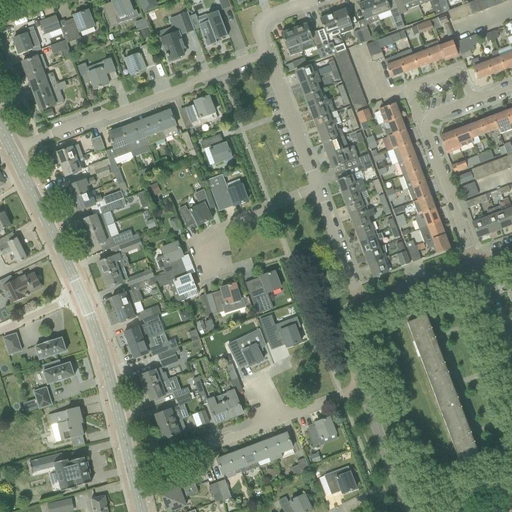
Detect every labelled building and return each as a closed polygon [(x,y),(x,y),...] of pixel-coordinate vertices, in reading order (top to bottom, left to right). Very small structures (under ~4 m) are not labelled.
[(125,15),(132,12),(127,0),(116,0),(112,2),(114,6),(104,9),(111,27),(127,20),(125,15)] [(138,0),(143,12),(157,7),(154,0),(138,0)] [(217,0),(222,11),(230,8),(227,0),(217,0)] [(379,21),(377,15),(371,0),(370,0),(358,4),(364,20),(357,22),(360,30),(364,42),(371,40),(366,26),(379,21)] [(371,0),(377,15),(389,10),(385,0),(371,0)] [(393,0),(395,4),(399,15),(407,12),(406,11),(411,9),(409,4),(416,1),(415,0),(393,0)] [(415,0),(416,1),(418,0),(423,0),(425,3),(429,2),(434,16),(443,13),(438,1),(438,0),(415,0)] [(449,11),(448,8),(445,0),(441,0),(438,1),(443,13),(447,11),(449,11)] [(480,12),(488,9),(484,0),(477,0),(476,1),(480,12)] [(484,0),(488,9),(495,6),(492,0),(484,0)] [(473,14),(480,12),(476,1),(469,4),(473,14)] [(395,4),(388,7),(389,10),(392,16),(397,30),(398,30),(404,28),(400,15),(399,15),(395,4)] [(466,17),(473,14),(469,4),(462,6),(466,17)] [(462,6),(454,9),(459,20),(466,17),(462,6)] [(451,23),(459,20),(454,9),(449,11),(447,11),(451,23)] [(353,30),(351,25),(345,10),(332,14),(339,34),(340,34),(340,35),(353,30)] [(77,34),(94,27),(88,11),(74,16),(74,17),(58,23),(60,29),(64,41),(65,41),(66,44),(79,39),(77,34)] [(220,39),(227,36),(218,12),(206,16),(208,22),(199,25),(204,39),(203,39),(204,41),(207,47),(216,44),(215,40),(220,39)] [(325,17),(319,19),(326,36),(330,34),(331,37),(339,34),(332,14),(331,12),(324,14),(325,17)] [(193,31),(187,13),(180,16),(169,20),(173,30),(166,32),(168,36),(159,39),(164,52),(165,51),(166,55),(165,55),(166,57),(167,57),(169,61),(170,61),(170,63),(179,59),(178,58),(183,56),(181,50),(184,49),(179,35),(186,33),(193,31)] [(404,28),(410,26),(406,13),(400,15),(404,28)] [(441,26),(448,23),(445,15),(430,21),(433,31),(442,28),(441,26)] [(60,29),(58,23),(56,16),(39,23),(43,35),(60,29)] [(137,30),(147,27),(145,19),(134,22),(137,30)] [(433,31),(430,21),(417,26),(420,34),(432,29),(433,31)] [(306,24),(293,29),(302,52),(315,47),(321,45),(317,32),(316,31),(309,34),(306,24)] [(447,37),(453,35),(448,24),(443,26),(447,37)] [(414,36),(420,34),(417,26),(411,29),(414,36)] [(143,40),(150,37),(147,29),(140,32),(143,40)] [(289,57),(302,52),(293,29),(281,34),(289,57)] [(359,44),(364,42),(360,30),(354,32),(359,44)] [(28,34),(13,39),(19,54),(31,49),(32,49),(39,46),(37,39),(34,31),(28,34)] [(396,42),(401,40),(398,33),(390,36),(393,43),(395,49),(398,48),(396,42)] [(487,42),(493,40),(490,33),(484,35),(487,42)] [(479,43),(477,38),(476,35),(456,43),(460,54),(474,49),(472,46),(479,43)] [(390,36),(385,38),(386,43),(387,45),(393,43),(390,36)] [(72,59),(66,44),(65,41),(64,41),(50,47),(53,55),(62,52),(65,61),(72,59)] [(379,47),(379,45),(377,41),(366,45),(368,51),(379,47)] [(457,53),(453,44),(452,41),(439,46),(444,60),(452,58),(451,55),(457,53)] [(332,43),(328,45),(327,42),(321,45),(325,57),(336,53),(332,43)] [(439,46),(438,46),(437,42),(424,47),(430,63),(443,58),(444,61),(444,60),(439,46)] [(144,67),(153,63),(146,45),(139,48),(141,53),(125,59),(131,76),(145,70),(144,67)] [(320,60),(325,57),(321,45),(315,47),(320,60)] [(504,69),(511,66),(511,51),(510,45),(509,46),(497,51),(504,69)] [(370,56),(381,52),(379,47),(368,51),(370,56)] [(417,68),(430,63),(424,47),(425,51),(413,56),(417,68)] [(346,50),(334,54),(336,61),(348,56),(346,50)] [(413,56),(410,50),(397,55),(404,73),(417,68),(413,56)] [(491,74),(504,69),(497,51),(491,53),(493,60),(486,63),(491,74)] [(372,63),(384,58),(381,52),(370,56),(372,63)] [(27,76),(46,69),(41,55),(22,63),(27,76)] [(391,78),(404,73),(397,55),(385,60),(387,67),(391,78)] [(348,56),(336,61),(339,67),(350,63),(348,56)] [(293,69),(307,65),(305,59),(291,64),(293,69)] [(333,71),(336,70),(332,59),(327,61),(331,71),(333,71)] [(486,63),(480,65),(477,59),(470,61),(477,79),(491,74),(486,63)] [(107,81),(116,77),(110,60),(99,64),(100,66),(95,67),(96,70),(82,76),(85,84),(91,82),(94,90),(108,84),(107,81)] [(350,63),(339,67),(341,73),(353,69),(350,63)] [(316,72),(312,73),(310,66),(295,72),(299,84),(318,77),(316,72)] [(42,71),(46,69),(27,76),(33,93),(57,84),(52,73),(44,77),(42,71)] [(353,69),(341,73),(343,79),(355,75),(353,69)] [(335,82),(340,79),(336,70),(333,71),(331,71),(335,82)] [(355,75),(343,79),(346,86),(357,81),(355,75)] [(317,84),(320,83),(318,77),(299,84),(304,96),(319,90),(317,84)] [(357,81),(346,86),(348,92),(360,88),(357,81)] [(57,84),(33,93),(40,111),(63,102),(59,91),(57,85),(57,84)] [(342,96),(345,94),(342,85),(337,87),(340,95),(342,95),(342,96)] [(360,88),(348,92),(350,98),(362,94),(360,88)] [(324,97),(322,97),(319,90),(304,96),(308,108),(326,101),(324,97)] [(344,105),(349,103),(345,94),(342,96),(342,95),(340,95),(344,105)] [(362,94),(350,98),(353,104),(364,100),(362,94)] [(217,120),(215,114),(208,97),(194,102),(196,106),(186,109),(193,127),(207,122),(208,123),(217,120)] [(326,101),(308,108),(313,120),(334,112),(331,105),(332,104),(330,100),(326,101)] [(364,100),(353,104),(355,111),(367,106),(364,100)] [(379,112),(373,114),(378,126),(387,122),(400,118),(395,104),(378,111),(379,112)] [(46,119),(54,116),(51,109),(44,112),(46,119)] [(351,119),(354,118),(351,109),(346,111),(349,119),(351,118),(351,119)] [(367,109),(356,113),(359,123),(360,124),(366,122),(371,120),(367,109)] [(178,134),(173,120),(170,111),(156,116),(165,140),(165,139),(178,134)] [(331,113),(334,112),(313,120),(318,132),(336,125),(331,113)] [(500,135),(511,130),(511,129),(505,112),(492,117),(497,130),(498,130),(500,135)] [(148,146),(165,140),(156,116),(139,123),(150,152),(148,146)] [(484,135),(497,130),(492,117),(479,122),(484,134),(484,135)] [(353,129),(358,127),(354,118),(351,119),(351,118),(349,119),(353,129)] [(388,137),(405,131),(400,118),(387,122),(390,129),(384,132),(386,138),(388,137)] [(479,122),(466,127),(473,144),(473,145),(479,143),(480,143),(478,138),(477,137),(484,134),(479,122)] [(147,154),(150,152),(139,123),(121,129),(130,153),(144,147),(147,154)] [(340,129),(337,130),(336,125),(318,132),(322,144),(342,136),(340,129)] [(460,149),(473,144),(466,127),(453,132),(460,149)] [(108,161),(130,153),(121,129),(108,134),(113,149),(105,152),(108,160),(108,161)] [(393,150),(409,144),(405,131),(388,137),(393,150)] [(456,151),(460,149),(453,132),(440,137),(446,154),(456,151)] [(190,158),(196,156),(187,133),(181,135),(190,158)] [(358,144),(364,142),(360,133),(355,135),(358,144)] [(209,139),(201,143),(203,149),(204,149),(209,147),(215,164),(222,161),(231,158),(226,144),(222,145),(218,136),(209,139)] [(342,145),(347,144),(344,136),(342,137),(342,136),(322,144),(327,156),(344,149),(342,145)] [(378,137),(375,139),(374,136),(365,140),(367,145),(380,140),(378,137)] [(94,153),(104,149),(100,137),(90,141),(94,153)] [(376,142),(380,141),(380,140),(367,145),(370,150),(376,147),(375,145),(377,144),(376,142)] [(511,154),(511,151),(508,143),(503,145),(507,156),(510,155),(511,154)] [(398,163),(414,157),(409,144),(393,150),(398,163)] [(87,155),(82,157),(78,145),(65,150),(56,153),(60,165),(87,156),(87,155)] [(507,157),(507,156),(503,145),(503,147),(498,149),(501,156),(506,154),(507,157)] [(344,149),(327,156),(331,168),(332,168),(333,168),(344,164),(346,170),(371,161),(368,155),(358,159),(347,163),(344,155),(346,154),(349,153),(347,148),(344,149)] [(480,164),(493,159),(490,152),(477,157),(480,164)] [(372,158),(374,163),(385,159),(382,154),(377,156),(372,158)] [(81,163),(88,160),(87,156),(60,165),(65,177),(80,171),(83,169),(81,163)] [(403,176),(419,170),(414,157),(398,163),(403,176)] [(467,168),(480,164),(477,157),(465,161),(467,168)] [(502,171),(508,169),(504,158),(497,160),(502,171)] [(110,166),(108,161),(108,160),(87,167),(89,174),(95,172),(110,166)] [(495,174),(502,171),(497,160),(491,163),(495,174)] [(355,174),(373,167),(371,161),(346,170),(349,177),(336,181),(341,193),(363,185),(361,180),(358,182),(355,174)] [(454,173),(467,168),(465,161),(451,166),(454,173)] [(488,176),(495,174),(491,163),(484,165),(488,176)] [(482,179),(488,176),(484,165),(477,168),(482,179)] [(112,173),(112,170),(110,166),(95,172),(97,178),(112,173)] [(386,171),(388,170),(387,167),(384,168),(377,171),(380,176),(387,173),(386,171)] [(475,181),(482,179),(477,168),(471,170),(475,181)] [(408,189),(424,183),(419,170),(403,176),(408,189)] [(159,173),(152,176),(155,181),(161,178),(159,173)] [(460,185),(473,180),(470,173),(457,177),(460,185)] [(222,175),(207,181),(215,203),(219,201),(220,201),(222,206),(223,206),(228,204),(231,203),(232,202),(232,203),(233,206),(240,204),(247,201),(241,185),(240,186),(228,190),(222,175)] [(83,187),(95,183),(93,178),(85,181),(85,180),(69,187),(73,199),(86,194),(83,187)] [(376,194),(382,191),(378,180),(372,182),(376,194)] [(150,197),(160,193),(156,183),(145,187),(150,197)] [(413,202),(429,196),(424,183),(408,189),(413,202)] [(463,193),(476,188),(474,183),(461,187),(463,193)] [(361,193),(365,191),(363,185),(341,193),(345,206),(363,199),(361,193)] [(510,191),(508,187),(508,186),(498,190),(500,195),(510,191)] [(478,194),(476,188),(463,193),(466,199),(478,194)] [(492,198),(500,195),(498,190),(490,193),(492,198)] [(209,210),(210,210),(204,191),(203,191),(203,192),(197,195),(195,196),(200,205),(200,206),(187,212),(185,207),(179,210),(187,227),(196,222),(198,226),(211,219),(207,211),(209,210)] [(120,200),(123,199),(120,192),(103,198),(106,206),(120,201),(120,200)] [(395,197),(400,195),(399,193),(387,197),(390,203),(396,200),(395,197)] [(99,196),(88,200),(86,194),(73,199),(74,201),(72,202),(74,208),(76,207),(78,211),(95,205),(94,204),(102,201),(99,196)] [(384,205),(387,204),(383,195),(378,197),(381,205),(384,204),(384,205)] [(487,201),(485,195),(476,198),(478,205),(487,201)] [(417,215),(434,209),(429,196),(413,202),(412,203),(417,215)] [(467,209),(478,205),(476,198),(464,203),(467,209)] [(361,200),(363,199),(345,206),(350,218),(368,211),(366,207),(364,207),(361,200)] [(101,215),(122,207),(120,201),(106,206),(99,209),(101,215)] [(385,215),(390,213),(387,204),(384,205),(384,204),(381,205),(385,215)] [(499,206),(493,209),(495,215),(501,230),(511,225),(505,208),(501,210),(499,206)] [(369,217),(375,215),(372,209),(368,211),(350,218),(354,230),(371,223),(369,217)] [(420,229),(439,222),(434,209),(417,215),(417,216),(415,217),(420,229)] [(487,215),(483,217),(489,234),(501,230),(495,215),(493,209),(486,212),(487,215)] [(0,231),(10,226),(3,213),(0,214),(0,231)] [(103,218),(101,219),(99,215),(96,216),(95,215),(81,221),(87,234),(106,227),(103,218)] [(478,238),(489,234),(483,217),(478,219),(479,220),(472,223),(478,238)] [(393,229),(396,228),(392,219),(387,221),(390,229),(393,228),(393,229)] [(153,220),(147,222),(150,229),(156,227),(153,220)] [(404,220),(397,223),(399,229),(406,226),(404,220)] [(374,230),(378,229),(375,222),(371,223),(354,230),(359,242),(381,233),(376,235),(374,230)] [(425,242),(444,235),(439,222),(420,229),(425,242)] [(178,224),(172,227),(174,232),(180,230),(178,224)] [(107,235),(109,234),(106,227),(87,234),(91,247),(106,242),(105,241),(109,240),(107,235)] [(394,238),(399,236),(396,228),(393,229),(393,228),(390,229),(394,238)] [(114,248),(118,246),(134,240),(130,230),(110,238),(114,248)] [(17,264),(26,259),(13,232),(0,238),(0,250),(3,256),(11,252),(17,264)] [(379,241),(383,239),(381,233),(359,242),(364,254),(381,247),(379,241)] [(438,253),(449,249),(444,235),(425,242),(427,249),(435,246),(438,253)] [(143,249),(142,247),(139,238),(134,240),(118,246),(122,255),(136,249),(137,252),(143,249)] [(402,253),(405,252),(401,242),(396,244),(399,253),(402,252),(402,253)] [(162,256),(154,259),(158,269),(162,268),(164,274),(155,278),(156,278),(182,268),(179,258),(183,257),(177,243),(160,249),(162,256)] [(417,251),(424,248),(422,243),(414,247),(414,246),(407,249),(412,263),(420,260),(417,251)] [(386,250),(385,249),(385,246),(381,247),(364,254),(368,266),(386,259),(384,254),(386,253),(386,250)] [(401,267),(409,264),(405,252),(402,253),(402,252),(399,253),(399,254),(397,255),(401,267)] [(102,276),(117,270),(123,268),(118,255),(97,263),(102,276)] [(385,265),(388,264),(386,259),(368,266),(373,278),(388,272),(385,265)] [(117,270),(102,276),(107,288),(124,282),(127,281),(127,279),(123,268),(117,270)] [(190,275),(186,277),(182,268),(156,278),(159,288),(169,284),(176,304),(179,310),(186,307),(184,301),(186,301),(183,294),(195,289),(190,275)] [(129,286),(154,277),(151,270),(127,279),(127,281),(129,286)] [(254,291),(249,293),(257,315),(272,309),(266,293),(280,288),(274,272),(260,277),(261,281),(252,285),(254,291)] [(12,303),(20,299),(24,297),(25,296),(26,297),(28,296),(28,295),(41,288),(34,274),(25,278),(24,276),(13,281),(10,276),(0,281),(0,288),(3,287),(12,303)] [(132,293),(156,284),(154,277),(129,286),(131,291),(132,293)] [(213,295),(212,295),(218,313),(224,311),(225,313),(245,307),(242,299),(240,300),(235,284),(221,288),(222,292),(213,295)] [(136,303),(132,293),(131,291),(111,298),(113,303),(110,304),(113,312),(115,311),(134,304),(136,303)] [(135,311),(136,311),(134,304),(115,311),(120,323),(137,317),(135,311)] [(158,314),(160,313),(158,306),(139,313),(140,315),(137,317),(138,320),(141,319),(141,321),(158,315),(158,314)] [(146,327),(161,322),(158,315),(141,321),(143,325),(124,333),(129,346),(150,338),(146,327)] [(271,316),(259,320),(268,342),(269,342),(268,341),(275,338),(275,339),(278,346),(284,343),(286,348),(301,342),(296,329),(300,328),(296,317),(275,325),(271,316)] [(434,335),(433,335),(426,316),(407,323),(420,358),(439,350),(436,343),(437,343),(434,336),(434,335)] [(199,333),(206,331),(202,320),(196,322),(199,333)] [(235,341),(227,345),(238,368),(247,363),(249,367),(263,360),(259,353),(263,351),(261,348),(262,348),(265,346),(259,330),(249,335),(251,338),(237,345),(235,341)] [(9,355),(21,351),(16,334),(3,338),(9,355)] [(39,360),(66,352),(61,338),(52,341),(44,343),(44,344),(35,347),(39,360)] [(129,346),(126,347),(129,355),(132,354),(134,359),(147,354),(150,352),(154,351),(156,356),(158,355),(177,348),(175,340),(169,342),(169,343),(153,349),(153,347),(153,345),(150,338),(129,346)] [(177,348),(158,355),(163,368),(178,362),(176,356),(180,354),(178,348),(177,348)] [(446,370),(442,360),(439,350),(420,358),(433,392),(452,385),(449,378),(450,378),(447,370),(446,370)] [(59,361),(42,366),(44,371),(43,372),(47,385),(56,382),(56,383),(65,380),(65,379),(74,376),(69,363),(61,366),(59,361)] [(226,367),(232,381),(237,379),(232,364),(226,367)] [(149,372),(140,375),(145,389),(168,380),(165,372),(162,373),(160,368),(156,370),(156,369),(149,372)] [(0,386),(0,388),(15,383),(11,372),(0,375),(0,386)] [(199,396),(204,393),(199,377),(193,380),(199,396)] [(166,395),(173,392),(168,380),(145,389),(150,401),(166,395)] [(455,393),(452,385),(433,392),(446,427),(465,420),(458,401),(458,400),(455,393)] [(188,394),(190,394),(187,387),(172,393),(175,400),(175,399),(176,400),(189,395),(188,394)] [(39,409),(51,405),(46,388),(33,392),(39,409)] [(233,391),(220,396),(229,418),(242,413),(233,391)] [(178,406),(191,401),(189,395),(176,400),(178,406)] [(229,418),(220,396),(207,401),(215,423),(229,418)] [(67,411),(48,416),(50,425),(51,425),(57,424),(61,441),(71,439),(82,436),(84,435),(80,419),(81,419),(79,408),(69,410),(67,411)] [(160,428),(182,420),(177,408),(171,411),(170,409),(155,415),(160,428)] [(202,425),(209,423),(204,411),(198,413),(202,425)] [(317,427),(307,431),(314,448),(320,445),(319,441),(335,435),(335,434),(329,418),(315,423),(317,427)] [(164,440),(186,431),(182,420),(160,428),(164,440)] [(468,428),(468,427),(465,420),(446,427),(459,462),(478,455),(471,435),(468,427),(468,428)] [(292,449),(290,443),(286,434),(268,440),(270,445),(276,460),(282,458),(280,454),(292,449)] [(276,460),(270,445),(268,440),(251,447),(259,467),(257,463),(269,459),(270,462),(276,460)] [(247,472),(259,467),(251,447),(233,454),(235,458),(241,473),(247,471),(247,472)] [(313,465),(321,462),(318,453),(310,456),(313,465)] [(74,487),(73,484),(76,484),(77,486),(76,486),(77,487),(90,483),(90,482),(88,475),(91,474),(88,462),(85,463),(84,458),(84,457),(80,458),(79,458),(79,459),(75,460),(75,459),(73,459),(74,460),(70,461),(70,462),(71,462),(68,463),(67,460),(68,460),(67,460),(63,461),(62,454),(61,454),(30,462),(29,462),(31,473),(55,466),(61,491),(61,492),(68,490),(69,491),(71,490),(71,489),(75,488),(74,487)] [(241,473),(235,458),(233,454),(216,460),(222,476),(234,472),(236,475),(241,473)] [(294,475),(309,470),(305,459),(297,461),(298,465),(291,468),(294,475)] [(331,473),(324,476),(327,484),(331,494),(340,490),(342,494),(356,488),(349,472),(333,478),(331,473)] [(198,493),(195,484),(191,475),(177,480),(180,488),(161,495),(167,511),(169,511),(186,506),(183,498),(198,493)] [(223,501),(231,498),(225,480),(215,484),(222,500),(223,500),(223,501)] [(215,503),(222,500),(215,484),(209,486),(215,503)] [(286,497),(279,501),(283,509),(284,511),(307,511),(311,510),(307,501),(303,494),(292,500),(288,502),(286,497)] [(93,511),(107,511),(105,496),(91,499),(93,511)] [(70,499),(47,504),(48,511),(57,511),(73,508),(70,499)]
